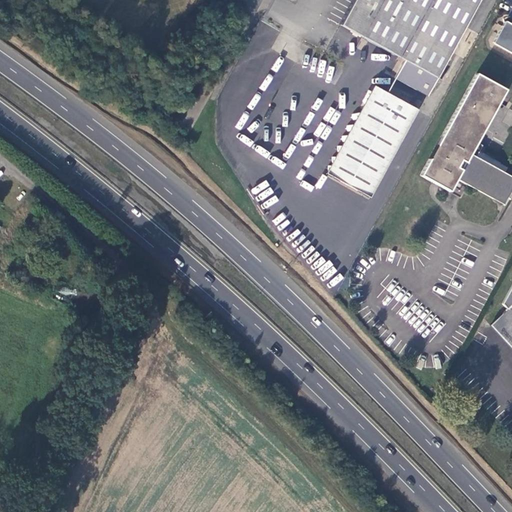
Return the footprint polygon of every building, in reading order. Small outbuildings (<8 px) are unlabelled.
[(479,0),(352,0),(339,25),(403,61),(393,78),(426,96),(436,79),(479,0)] [(511,53),(511,26),(505,22),(493,43),(511,53)] [(475,74),(420,176),(449,191),(456,179),(504,206),(507,199),(510,200),(511,195),(511,177),(476,158),(482,146),(476,142),(504,90),(475,74)] [(373,86),(324,174),(368,198),(417,110),(373,86)] [(511,285),(501,304),(507,310),(489,326),(511,350),(511,285)]
